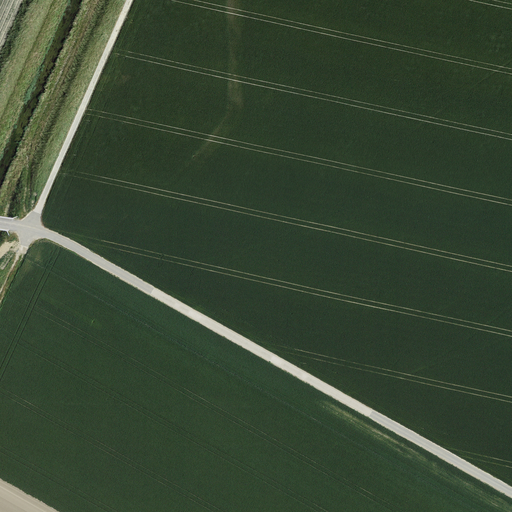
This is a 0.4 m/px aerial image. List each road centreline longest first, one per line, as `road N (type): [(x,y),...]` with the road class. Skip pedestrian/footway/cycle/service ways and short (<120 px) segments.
road 1 (track): [(511,493),(69,245),(0,223)]
road 2 (track): [(30,228),(130,0)]
